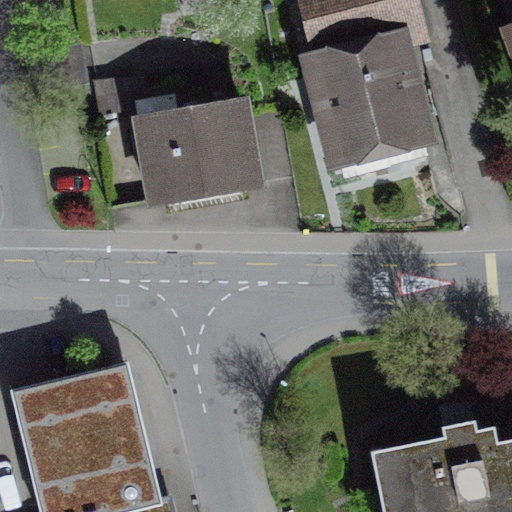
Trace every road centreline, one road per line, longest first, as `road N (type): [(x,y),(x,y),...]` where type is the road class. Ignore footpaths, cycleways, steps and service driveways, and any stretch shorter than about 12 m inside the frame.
road 1 (tertiary): [(511,282),(193,281)]
road 2 (residential): [(218,511),(205,463),(193,281)]
road 3 (tertiary): [(193,281),(26,279)]
road 4 (residential): [(26,279),(0,130)]
